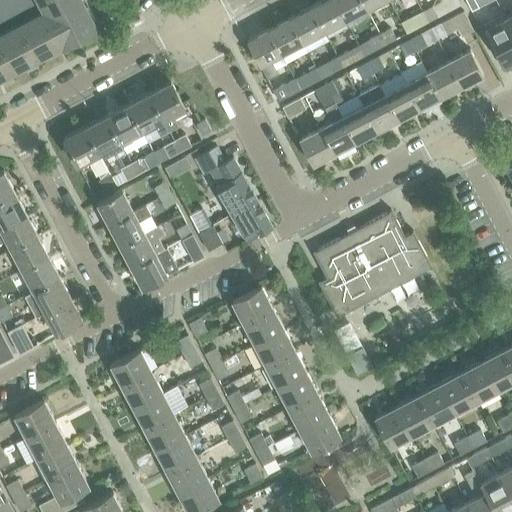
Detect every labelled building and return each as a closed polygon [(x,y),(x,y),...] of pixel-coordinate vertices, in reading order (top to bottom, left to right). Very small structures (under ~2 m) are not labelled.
[(0,78),(61,46),(61,47),(69,43),(76,40),(100,27),(99,26),(97,27),(83,0),(0,0),(0,20),(22,9),(38,0),(43,0),(49,11),(0,37),(0,78)] [(333,0),(321,0),(309,6),(322,31),(344,20),(333,0)] [(360,0),(333,0),(344,20),(348,27),(369,16),(365,8),(360,0)] [(360,0),(365,8),(380,0),(360,0)] [(441,0),(431,5),(421,11),(426,22),(459,4),(456,0),(441,0)] [(475,0),(466,0),(471,9),(478,6),(475,0)] [(309,6),(288,18),(301,42),(322,31),(309,6)] [(421,11),(410,17),(416,27),(426,22),(421,11)] [(462,11),(440,23),(446,33),(456,27),(461,36),(472,30),(462,11)] [(503,12),(483,23),(485,27),(504,63),(511,58),(511,29),(505,17),(506,16),(503,12)] [(288,18),(267,29),(280,53),(301,42),(288,18)] [(390,27),(378,33),(384,44),(396,38),(390,27)] [(431,28),(408,39),(414,50),(437,38),(431,28)] [(267,29),(245,40),(266,79),(276,73),(269,59),(280,53),(267,29)] [(378,33),(368,38),(374,49),(384,44),(378,33)] [(408,39),(399,45),(404,55),(414,50),(408,39)] [(468,49),(447,60),(460,85),(481,73),(468,49)] [(347,50),(336,56),(341,67),(353,61),(347,50)] [(336,56),(314,67),(320,78),(341,67),(336,56)] [(378,56),(366,62),(372,72),(383,66),(378,56)] [(401,72),(399,73),(404,83),(417,107),(438,96),(426,72),(427,71),(421,60),(400,71),(401,72)] [(427,71),(426,72),(438,96),(460,85),(447,60),(427,71)] [(366,62),(356,67),(361,78),(372,72),(366,62)] [(305,73),(293,79),(299,89),(310,83),(305,73)] [(399,73),(378,84),(383,94),(396,118),(417,107),(404,83),(399,73)] [(335,78),(324,84),(329,95),(341,89),(335,78)] [(293,79),(272,90),(277,101),(299,89),(293,79)] [(170,81),(148,92),(168,131),(179,125),(172,113),(183,107),(170,81)] [(377,82),(356,94),(362,105),(375,129),(396,118),(383,94),(378,84),(377,82)] [(324,84),(314,90),(316,95),(319,100),(323,107),(333,102),(329,95),(324,84)] [(148,92),(127,104),(141,130),(153,124),(159,136),(168,131),(148,92)] [(299,97),(281,107),(287,118),(305,108),(299,97)] [(330,122),(320,128),(332,152),(353,141),(341,117),(333,102),(323,107),(322,107),(330,122)] [(127,104),(105,115),(119,142),(120,141),(123,146),(132,142),(129,136),(141,130),(127,104)] [(362,105),(341,117),(353,141),(375,129),(362,105)] [(105,115),(84,126),(98,153),(99,152),(102,159),(123,148),(123,146),(120,141),(119,142),(105,115)] [(202,120),(195,123),(197,126),(201,134),(208,131),(211,129),(205,118),(202,120)] [(84,126),(62,138),(76,164),(87,159),(95,175),(98,174),(100,178),(104,177),(109,174),(110,173),(102,159),(99,152),(98,153),(84,126)] [(320,128),(298,139),(311,163),(332,152),(320,128)] [(185,133),(174,139),(180,150),(191,144),(185,133)] [(174,139),(153,151),(159,162),(180,150),(174,139)] [(215,146),(195,158),(203,173),(209,169),(218,184),(216,186),(226,204),(231,213),(240,208),(240,207),(256,199),(240,172),(232,157),(223,162),(215,146)] [(142,157),(131,162),(137,173),(148,168),(149,167),(159,162),(153,151),(143,156),(142,157)] [(175,160),(164,166),(165,166),(170,177),(181,171),(175,160)] [(122,170),(112,175),(117,184),(137,173),(131,162),(121,168),(122,170)] [(0,171),(0,199),(15,192),(3,170),(0,171)] [(100,178),(99,179),(105,191),(115,185),(117,184),(112,175),(110,173),(109,174),(104,177),(100,178)] [(162,181),(152,187),(158,197),(168,192),(162,181)] [(121,190),(97,202),(108,223),(132,211),(121,190)] [(15,192),(0,199),(0,226),(15,219),(26,213),(15,193),(15,192)] [(168,192),(158,197),(163,208),(174,202),(168,192)] [(240,208),(231,213),(246,239),(271,225),(256,199),(240,207),(240,208)] [(132,211),(108,223),(119,245),(143,232),(137,221),(150,214),(144,204),(132,211)] [(189,214),(188,214),(198,232),(210,225),(201,208),(189,214)] [(313,250),(312,251),(326,277),(319,281),(318,280),(317,280),(332,309),(336,317),(338,316),(337,315),(429,266),(429,267),(431,267),(412,231),(411,230),(410,231),(410,232),(403,236),(389,209),(388,210),(388,211),(380,215),(365,223),(356,228),(346,233),(339,237),(322,246),(314,251),(313,250)] [(0,242),(3,241),(1,238),(4,236),(10,248),(15,246),(37,234),(26,213),(15,219),(0,226),(0,242)] [(186,223),(175,229),(181,239),(191,234),(186,223)] [(143,232),(119,245),(130,266),(163,248),(157,236),(163,233),(159,224),(143,232)] [(210,225),(198,232),(199,234),(207,250),(217,245),(221,243),(221,242),(217,235),(211,224),(210,225)] [(15,246),(10,248),(15,258),(22,269),(48,255),(37,234),(15,246)] [(191,234),(181,239),(192,261),(203,255),(202,253),(197,244),(191,234)] [(163,248),(130,266),(141,288),(166,275),(177,269),(172,258),(166,247),(163,248)] [(48,255),(22,269),(33,290),(59,276),(48,255)] [(33,290),(23,296),(34,317),(44,312),(70,297),(59,276),(33,290)] [(259,285),(231,301),(242,322),(271,307),(259,285)] [(70,297),(44,312),(55,333),(69,326),(82,319),(70,297)] [(7,304),(0,307),(0,315),(3,321),(14,316),(7,304)] [(271,307),(242,322),(253,343),(282,328),(271,307)] [(198,318),(188,323),(194,335),(204,330),(198,318)] [(15,326),(7,331),(15,346),(18,353),(33,345),(27,333),(22,323),(18,325),(15,326)] [(282,328),(253,343),(264,364),(293,349),(282,328)] [(3,334),(0,335),(0,363),(15,356),(14,355),(3,334)] [(186,336),(177,341),(183,354),(193,349),(186,336)] [(511,344),(501,350),(511,370),(511,344)] [(363,345),(347,354),(357,374),(372,366),(373,365),(363,345)] [(215,346),(204,352),(210,365),(222,359),(215,346)] [(139,349),(110,364),(121,386),(150,371),(139,349)] [(193,349),(183,354),(189,366),(199,361),(193,349)] [(293,349),(264,364),(275,385),(304,370),(293,349)] [(490,356),(480,361),(495,390),(511,381),(511,370),(501,350),(490,356)] [(222,359),(210,365),(217,379),(229,372),(222,359)] [(480,361),(459,372),(474,401),(490,393),(495,390),(480,361)] [(304,370),(275,385),(287,406),(315,391),(304,370)] [(150,371),(121,386),(132,407),(161,392),(150,371)] [(459,372),(438,383),(453,412),(474,401),(459,372)] [(208,378),(196,384),(203,397),(215,391),(208,378)] [(438,383),(416,394),(432,424),(453,412),(438,383)] [(258,386),(241,395),(244,402),(245,402),(262,394),(260,390),(258,386)] [(238,389),(226,395),(233,408),(233,409),(245,402),(244,402),(241,395),(238,389)] [(215,391),(203,397),(210,410),(221,404),(215,391)] [(315,391),(287,406),(298,428),(327,412),(315,391)] [(161,392),(132,407),(143,428),(172,413),(161,392)] [(416,394),(395,405),(411,435),(432,424),(416,394)] [(15,414),(14,415),(15,418),(25,437),(54,422),(42,400),(15,414)] [(245,402),(233,409),(240,421),(252,415),(245,402)] [(395,405),(374,417),(389,446),(411,435),(395,405)] [(327,412),(298,428),(310,450),(338,435),(327,412)] [(172,413),(143,428),(154,449),(183,434),(172,413)] [(511,421),(507,413),(495,419),(502,431),(511,425),(511,421)] [(230,420),(218,426),(225,439),(237,433),(230,420)] [(54,422),(25,437),(36,458),(65,443),(54,422)] [(478,430),(466,437),(471,447),(483,441),(478,430)] [(237,433),(225,439),(232,453),(244,447),(237,433)] [(259,433),(249,439),(255,450),(265,445),(259,433)] [(511,433),(503,438),(508,447),(511,445),(511,433)] [(183,434),(154,449),(165,470),(194,456),(183,434)] [(466,437),(454,443),(459,453),(471,447),(466,437)] [(490,445),(485,448),(490,457),(508,447),(503,438),(490,445)] [(267,444),(272,452),(279,449),(274,441),(273,441),(269,443),(267,444)] [(65,443),(36,458),(47,479),(76,464),(65,443)] [(265,445),(255,450),(262,463),(272,458),(265,445)] [(485,448),(466,458),(471,467),(472,466),(490,457),(485,448)] [(1,449),(0,449),(0,466),(8,462),(9,462),(2,449),(1,449)] [(435,453),(423,459),(429,470),(441,463),(435,453)] [(194,456),(165,470),(176,492),(205,477),(194,456)] [(466,458),(456,463),(475,497),(465,502),(470,511),(493,511),(479,484),(480,483),(472,466),(471,467),(466,458)] [(423,459),(411,465),(417,476),(429,470),(423,459)] [(55,495),(38,503),(42,511),(58,511),(83,500),(78,491),(87,487),(76,464),(47,479),(55,495)] [(253,464),(243,469),(249,481),(259,476),(253,464)] [(511,466),(498,474),(511,499),(511,466)] [(447,467),(428,477),(433,487),(452,477),(447,467)] [(480,483),(479,484),(493,511),(508,511),(511,510),(511,499),(498,474),(490,478),(480,483)] [(205,477),(176,492),(186,511),(192,511),(217,499),(205,477)] [(428,477),(409,488),(414,497),(433,487),(428,477)] [(16,479),(6,484),(7,485),(13,497),(22,492),(16,480),(16,479)] [(409,488),(390,498),(395,507),(414,497),(409,488)] [(285,493),(276,497),(283,511),(295,505),(288,491),(285,493)] [(22,492),(13,497),(20,510),(29,506),(29,505),(22,492)] [(121,511),(111,492),(82,507),(84,511),(121,511)] [(390,498),(368,509),(369,511),(385,511),(395,507),(390,498)] [(6,501),(0,504),(0,511),(13,511),(8,500),(6,501)] [(442,502),(424,511),(423,511),(447,511),(442,502)] [(447,511),(470,511),(465,502),(447,511)]
